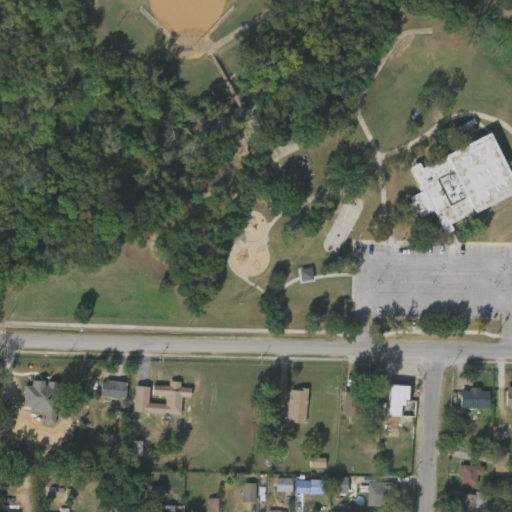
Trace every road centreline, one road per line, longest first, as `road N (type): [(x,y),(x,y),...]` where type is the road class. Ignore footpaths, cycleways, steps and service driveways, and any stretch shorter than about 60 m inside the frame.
road 1 (tertiary): [(0,343),(511,352)]
road 2 (residential): [(429,511),(442,351)]
